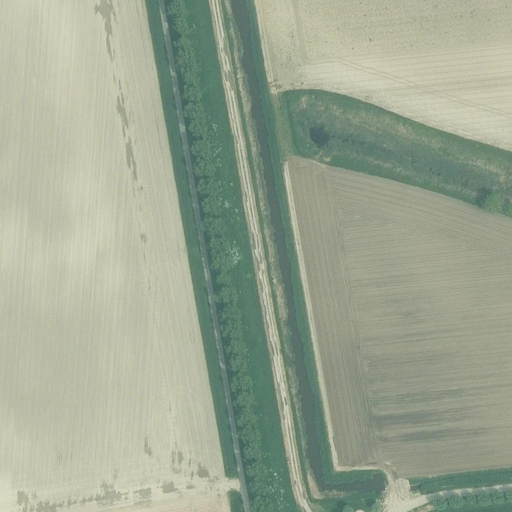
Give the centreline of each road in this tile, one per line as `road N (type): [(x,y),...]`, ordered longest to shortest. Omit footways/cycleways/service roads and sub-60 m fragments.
road 1 (track): [(307,511),(215,0)]
road 2 (unclassified): [(250,511),(161,0)]
